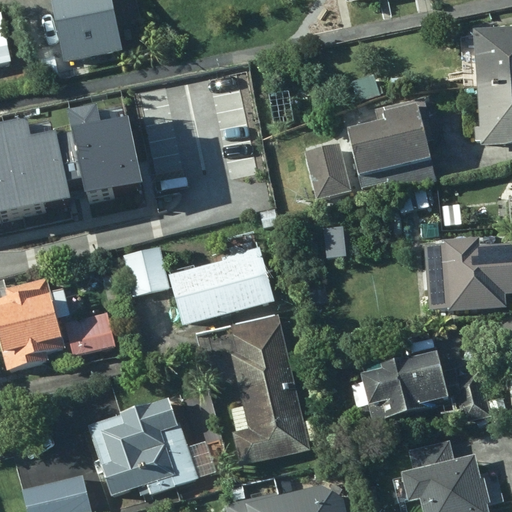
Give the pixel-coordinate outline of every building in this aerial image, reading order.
[(65,0),(67,6),(49,9),(61,69),(117,57),(104,0),(65,0)] [(391,0),(343,0),(346,10),(391,0)] [(511,32),(469,34),(473,134),(469,134),(470,145),(474,145),(474,151),(495,150),(511,145),(511,32)] [(26,74),(13,75),(14,90),(28,88),(26,74)] [(375,98),(368,81),(348,88),(355,106),(375,98)] [(404,84),(388,84),(388,97),(404,98),(404,84)] [(289,125),(284,95),(262,99),(267,129),(289,125)] [(427,145),(416,105),(374,115),(350,127),(352,137),(339,141),(354,196),(381,188),(384,199),(431,186),(421,147),(427,145)] [(100,111),(72,117),(89,199),(146,188),(133,122),(103,128),(100,111)] [(0,219),(74,204),(61,138),(35,144),(31,126),(0,132),(0,219)] [(345,198),(333,151),(300,159),(311,206),(345,198)] [(259,231),(275,228),(270,210),(255,213),(259,231)] [(343,233),(322,234),(322,263),(343,263),(343,233)] [(511,250),(475,253),(474,247),(421,250),(426,321),(506,317),(505,304),(511,303),(511,250)] [(165,293),(155,253),(119,261),(129,301),(165,293)] [(179,327),(271,301),(260,259),(168,285),(179,327)] [(42,285),(1,296),(4,305),(0,305),(0,378),(44,368),(41,359),(59,355),(45,297),(42,285)] [(68,363),(110,353),(109,351),(102,319),(101,318),(60,328),(68,363)] [(299,427),(275,320),(225,332),(231,360),(226,361),(238,413),(228,416),(240,471),(306,456),(304,448),(313,446),(308,425),(299,427)] [(429,363),(356,384),(369,429),(442,409),(429,363)] [(482,385),(455,389),(461,425),(488,420),(482,385)] [(160,410),(84,433),(106,504),(140,491),(144,501),(193,482),(177,431),(167,434),(160,410)] [(482,511),(470,462),(394,481),(401,509),(415,506),(416,511),(482,511)] [(84,511),(77,483),(17,498),(21,511),(84,511)] [(335,511),(334,507),(312,497),(273,507),(271,499),(222,511),(335,511)]
